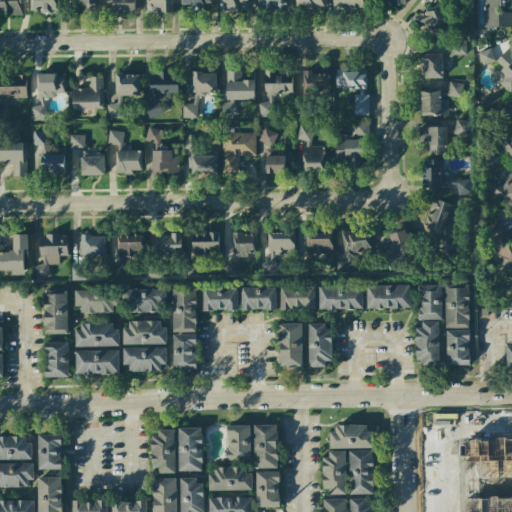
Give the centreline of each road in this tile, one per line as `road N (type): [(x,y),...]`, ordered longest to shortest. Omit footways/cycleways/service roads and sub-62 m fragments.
road 1 (residential): [(304,37),(360,36),(390,52),(394,169),(391,187),(380,194),(0,202)]
road 2 (tertiary): [(0,406),(511,391)]
road 3 (residential): [(0,42),(304,37)]
